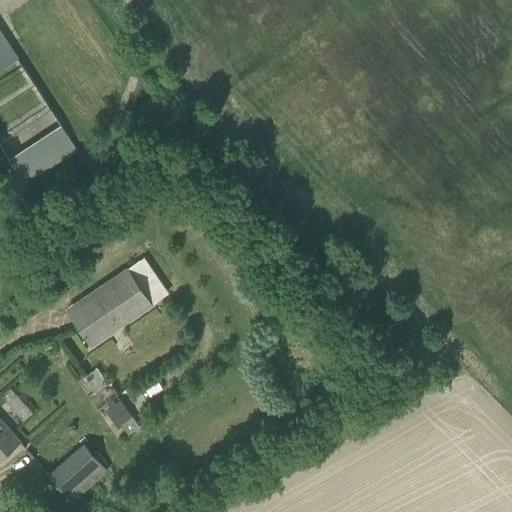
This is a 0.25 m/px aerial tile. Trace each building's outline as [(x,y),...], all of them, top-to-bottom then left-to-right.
[(0,67),(17,57),(0,30),(0,67)] [(75,146),(60,124),(7,159),(22,181),(75,146)] [(91,345),(153,304),(128,267),(87,295),(101,315),(80,329),(91,345)] [(91,390),(106,381),(97,366),(82,375),(91,390)] [(107,402),(112,425),(129,421),(124,398),(107,402)] [(0,457),(1,459),(21,442),(0,417),(0,457)] [(82,435),(46,467),(69,493),(105,462),(82,435)]
